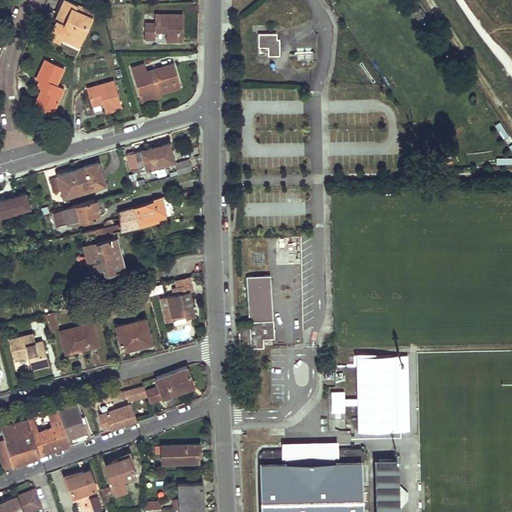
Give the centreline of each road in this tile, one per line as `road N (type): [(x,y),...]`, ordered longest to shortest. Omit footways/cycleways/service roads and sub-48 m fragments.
road 1 (residential): [(218,345),(211,105)]
road 2 (residential): [(0,404),(218,345)]
road 3 (residential): [(211,105),(21,164)]
road 4 (residential): [(39,465),(220,398)]
road 5 (residential): [(21,164),(7,113),(9,53),(33,0)]
